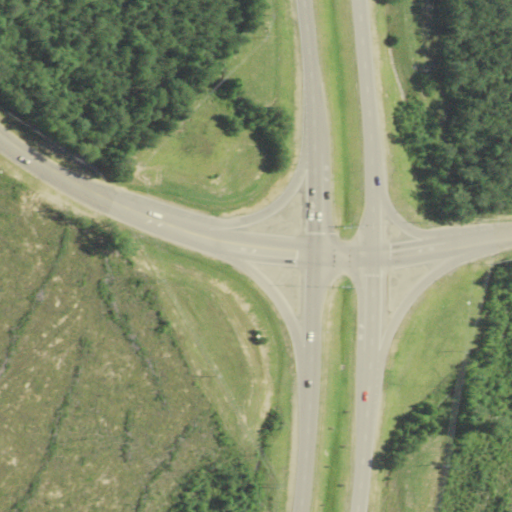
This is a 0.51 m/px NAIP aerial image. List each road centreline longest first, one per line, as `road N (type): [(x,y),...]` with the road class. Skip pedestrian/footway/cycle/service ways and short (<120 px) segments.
road 1 (primary): [(313,254),(297,511)]
road 2 (primary): [(371,254),(356,0)]
road 3 (primary): [(367,381),(411,292),(489,240)]
road 4 (primary): [(312,135),(295,184),(259,218),(177,228)]
road 5 (primary): [(210,239),(275,294),(309,378)]
road 6 (secondary): [(313,254),(452,245)]
road 7 (primary): [(301,0),(312,135)]
road 8 (primary): [(354,511),(367,381)]
road 9 (primary): [(367,381),(371,254)]
road 10 (primary): [(452,245),(392,220),(369,166)]
road 11 (secondary): [(97,197),(210,239)]
